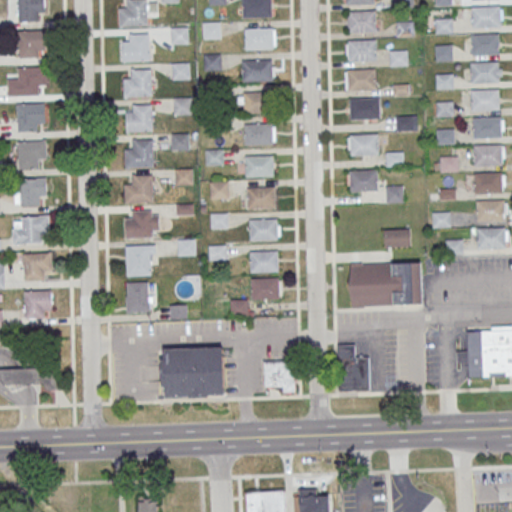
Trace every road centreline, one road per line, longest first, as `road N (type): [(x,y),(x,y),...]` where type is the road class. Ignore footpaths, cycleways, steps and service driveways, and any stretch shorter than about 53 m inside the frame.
road 1 (secondary): [(459,431),(0,447)]
road 2 (residential): [(93,444),(82,0)]
road 3 (residential): [(318,435),(308,0)]
